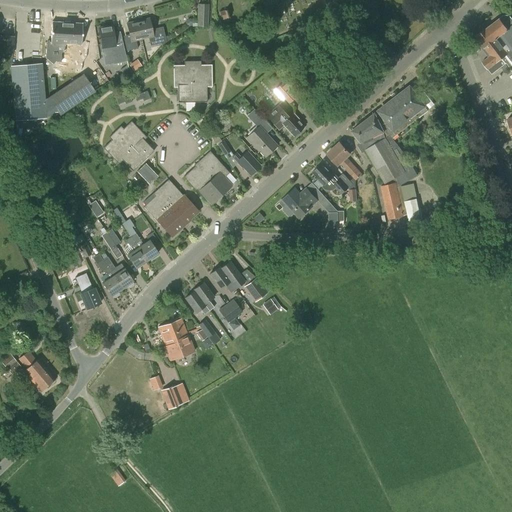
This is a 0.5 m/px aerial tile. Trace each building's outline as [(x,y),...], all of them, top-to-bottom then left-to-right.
[(192,23),(192,26),(207,27),(208,4),(197,3),(197,23),(192,23)] [(226,9),(219,11),(221,19),(229,17),(226,9)] [(481,28),(475,33),(476,35),(475,36),(490,56),(482,62),(488,70),(488,69),(492,74),(511,59),(511,60),(511,19),(507,16),(503,17),(500,19),(499,18),(483,30),(481,28)] [(149,18),(138,20),(142,39),(148,38),(150,45),(161,43),(157,28),(152,29),(149,18)] [(129,34),(123,36),(126,51),(137,48),(136,41),(142,39),(138,20),(126,23),(129,34)] [(46,41),(45,58),(53,65),(56,62),(60,62),(61,52),(66,52),(66,43),(81,43),(83,23),(52,22),(51,42),(46,41)] [(112,25),(99,27),(102,51),(110,50),(113,63),(126,60),(120,33),(113,34),(112,25)] [(0,35),(0,37),(0,52),(13,53),(14,36),(0,35)] [(76,53),(66,52),(61,52),(60,62),(60,69),(75,70),(76,53)] [(135,69),(143,64),(139,58),(132,63),(135,69)] [(173,65),(173,87),(177,87),(178,102),(207,101),(206,86),(212,86),(212,65),(200,65),(200,61),(184,61),(184,65),(173,65)] [(42,63),(10,66),(15,121),(47,118),(42,63)] [(83,74),(45,99),(47,115),(55,109),(60,116),(95,92),(93,88),(83,74)] [(282,83),(275,90),(289,104),(296,97),(282,83)] [(375,113),(352,131),(360,142),(358,144),(362,152),(366,150),(385,183),(396,177),(401,185),(417,175),(407,157),(392,138),(428,111),(425,106),(410,86),(378,111),(379,111),(375,113)] [(139,91),(133,93),(136,101),(142,98),(143,101),(150,98),(147,91),(140,93),(139,91)] [(122,94),(115,97),(118,104),(125,102),(125,104),(132,101),(129,94),(123,96),(122,94)] [(278,105),(266,116),(278,129),(284,125),(293,136),(294,135),(296,135),(299,133),(299,130),(303,127),(300,123),(298,121),(299,120),(293,113),(289,117),(278,105)] [(112,140),(104,148),(119,163),(122,160),(133,171),(154,151),(144,140),(146,137),(131,121),(123,129),(121,126),(109,137),(112,140)] [(259,126),(246,138),(256,148),(256,147),(264,156),(276,145),(259,126)] [(224,141),(218,144),(223,152),(222,153),(224,156),(231,151),(224,141)] [(340,142),(327,154),(338,166),(340,163),(356,180),(362,174),(347,157),(351,154),(340,142)] [(195,166),(184,177),(202,197),(204,196),(211,204),(232,185),(224,177),(229,172),(210,151),(194,165),(195,166)] [(236,153),(232,157),(242,168),(243,167),(250,175),(260,166),(247,152),(241,157),(236,153)] [(323,163),(313,172),(324,184),(322,186),(324,189),(329,191),(334,190),(336,188),(342,194),(348,189),(339,179),(329,169),(329,170),(323,163)] [(155,196),(144,206),(158,222),(159,222),(172,237),(187,223),(186,222),(189,219),(190,219),(199,211),(184,195),(183,195),(169,179),(153,193),(155,196)] [(396,183),(381,186),(389,219),(404,216),(396,183)] [(295,188),(283,199),(287,204),(283,207),(283,210),(288,215),(291,216),(294,213),(299,218),(313,206),(312,206),(318,201),(312,194),(310,192),(307,187),(306,187),(299,193),(295,188)] [(326,198),(320,203),(329,213),(329,227),(338,227),(338,221),(338,211),(326,198)] [(90,203),(97,216),(105,212),(98,199),(90,203)] [(417,199),(405,202),(409,222),(421,219),(417,199)] [(133,204),(125,211),(131,219),(140,213),(133,204)] [(120,214),(117,216),(147,260),(158,253),(154,247),(149,239),(148,240),(143,244),(131,227),(133,226),(129,218),(125,221),(120,214)] [(117,216),(130,237),(126,240),(133,250),(126,254),(135,268),(147,260),(117,216)] [(111,228),(106,232),(109,237),(115,245),(120,242),(111,228)] [(106,232),(101,235),(117,258),(122,255),(115,245),(109,237),(106,232)] [(83,233),(77,236),(81,244),(87,241),(83,233)] [(86,242),(78,246),(84,258),(92,254),(86,242)] [(74,249),(50,259),(53,266),(66,260),(70,268),(80,263),(74,249)] [(103,253),(100,255),(122,288),(126,286),(127,287),(130,288),(133,286),(133,283),(132,282),(133,281),(124,267),(124,268),(121,263),(114,268),(107,256),(106,257),(103,253)] [(102,259),(96,264),(101,271),(102,270),(108,278),(102,282),(111,296),(112,295),(113,297),(115,297),(118,295),(119,293),(117,291),(122,288),(100,255),(102,259)] [(222,268),(221,269),(235,289),(245,281),(241,276),(230,261),(221,267),(222,268)] [(219,266),(209,273),(220,289),(225,285),(230,291),(234,288),(234,289),(235,289),(221,269),(222,268),(221,267),(220,267),(219,266)] [(80,275),(75,277),(78,284),(78,286),(80,286),(82,290),(80,291),(81,293),(80,294),(81,294),(83,300),(87,308),(86,308),(87,309),(100,303),(94,288),(92,288),(86,273),(80,275)] [(256,277),(243,287),(254,302),(267,293),(256,277)] [(203,282),(193,289),(194,292),(196,291),(209,311),(214,307),(209,301),(214,297),(203,282)] [(193,291),(184,298),(195,313),(201,309),(204,314),(209,311),(196,291),(194,292),(193,289),(192,289),(193,291)] [(233,299),(226,305),(235,317),(242,312),(233,299)] [(274,303),(266,309),(270,315),(278,309),(274,303)] [(226,305),(218,310),(228,323),(235,317),(226,305)] [(181,318),(157,327),(164,345),(164,346),(165,347),(174,343),(174,344),(180,341),(179,338),(189,335),(188,334),(181,318)] [(205,319),(198,324),(202,329),(202,330),(207,337),(207,336),(208,337),(215,332),(205,319)] [(174,343),(165,347),(170,361),(195,351),(189,335),(179,338),(180,341),(174,344),(174,343)] [(4,358),(1,361),(13,375),(22,368),(7,350),(1,355),(4,358)] [(28,350),(18,359),(26,368),(23,371),(40,391),(55,379),(38,359),(36,360),(28,350)] [(160,374),(151,376),(154,389),(163,386),(160,374)] [(161,390),(165,402),(168,409),(175,407),(182,404),(181,401),(174,385),(167,388),(161,390)] [(117,470),(111,475),(118,485),(125,480),(117,470)]
